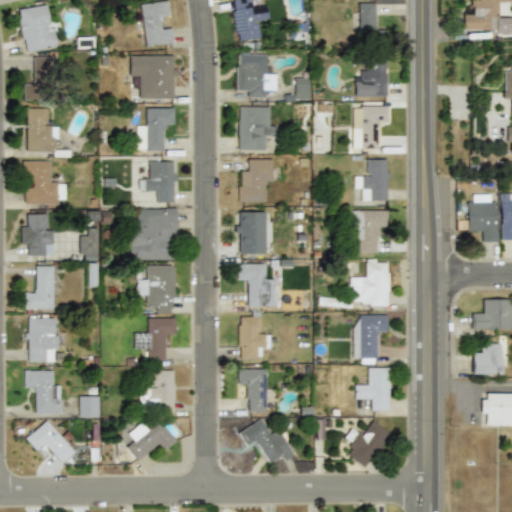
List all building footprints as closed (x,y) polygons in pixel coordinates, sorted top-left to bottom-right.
[(165,0),(139,2),(143,45),(170,43),(168,22),(167,22),(165,0)] [(259,38),(257,20),(266,19),(265,4),(250,6),(249,0),(229,0),(233,40),(259,38)] [(475,0),(475,12),(460,12),(460,29),(498,29),(498,8),(509,8),(509,0),(475,0)] [(374,1),(356,1),(356,32),(374,32),(374,1)] [(15,8),(22,51),(55,46),(49,3),(15,8)] [(272,97),(272,74),(261,74),(262,53),(234,53),(234,89),(243,89),(243,96),(272,97)] [(127,76),(138,76),(138,98),(173,98),(173,55),(127,55),(127,76)] [(21,82),(21,99),(47,99),(48,58),(32,58),(31,83),(21,82)] [(352,77),(352,97),(384,96),(384,61),(359,61),(359,77),(352,77)] [(511,67),(501,67),(501,98),(510,98),(510,115),(511,115),(511,67)] [(307,76),(294,76),(294,98),(307,98),(307,76)] [(235,150),(264,150),(264,139),(275,139),(276,126),(266,126),(266,106),(236,105),(235,150)] [(360,148),(375,148),(375,126),(384,126),(384,105),(351,105),(351,137),(360,137),(360,148)] [(172,128),(172,107),(145,107),(145,129),(134,129),(134,151),(162,151),(162,128),(172,128)] [(55,151),(55,126),(44,126),(44,108),(23,108),(23,151),(55,151)] [(236,201),(259,201),(259,189),(270,189),(270,158),(247,158),(247,169),(236,169),(236,201)] [(352,190),(361,190),(361,200),(385,201),(386,159),(362,158),(361,178),(352,178),(352,190)] [(21,204),(61,204),(61,181),(49,182),(48,160),(22,161),(22,177),(30,177),(30,183),(20,183),(21,204)] [(154,202),(173,202),(173,160),(146,160),(146,182),(137,182),(137,192),(154,192),(154,202)] [(511,192),(499,192),(499,239),(511,239),(511,192)] [(465,231),(475,231),(475,242),(496,242),(496,200),(465,200),(465,231)] [(173,207),(126,207),(126,259),(173,259),(173,207)] [(263,210),(233,210),(233,253),(263,253),(263,210)] [(375,229),(385,229),(385,210),(355,210),(355,257),(375,257),(375,229)] [(49,213),(27,213),(27,223),(17,222),(17,245),(27,245),(27,255),(49,255),(49,213)] [(76,236),(76,259),(94,259),(94,227),(85,227),(85,236),(76,236)] [(386,304),(386,261),(360,261),(360,274),(348,274),(349,305),(386,304)] [(272,274),(263,274),(263,263),(235,263),(235,285),(245,285),(245,307),(272,307),(272,274)] [(94,264),(85,264),(85,283),(94,283),(94,264)] [(173,264),(143,264),(143,312),(173,312),(173,264)] [(50,309),(50,265),(32,265),(32,287),(22,287),(22,309),(50,309)] [(469,309),(469,328),(508,328),(508,298),(479,298),(479,309),(469,309)] [(236,359),(256,359),(256,349),(260,349),(260,314),(236,314),(236,359)] [(351,357),(373,357),(373,336),(382,336),(382,314),(351,314),(351,357)] [(22,317),(22,361),(55,361),(55,317),(22,317)] [(163,338),(173,338),(173,317),(142,317),(143,329),(132,329),(132,349),(142,349),(143,361),(163,360),(163,338)] [(499,373),(499,343),(478,343),(478,353),(469,353),(469,373),(499,373)] [(386,367),(362,367),(362,383),(353,383),(353,398),(366,398),(366,409),(386,409),(386,367)] [(264,368),(236,368),(236,389),(245,389),(245,411),(263,411),(264,368)] [(48,370),(21,370),(21,391),(31,391),(31,413),(58,413),(58,380),(48,380),(48,370)] [(171,370),(148,370),(148,398),(150,398),(150,409),(171,409),(171,370)] [(511,425),(511,393),(479,393),(479,425),(511,425)] [(76,416),(96,416),(96,395),(76,395),(76,416)] [(277,428),(268,432),(260,418),(235,432),(244,449),(254,444),(266,466),(291,453),(277,428)] [(72,451),(44,419),(22,438),(35,453),(42,447),(57,464),(72,451)] [(157,419),(147,427),(142,419),(125,433),(131,441),(124,447),(133,460),(153,445),(158,453),(174,441),(157,419)] [(343,437),(350,443),(343,452),(361,467),(388,433),(370,419),(357,435),(350,428),(343,437)]
